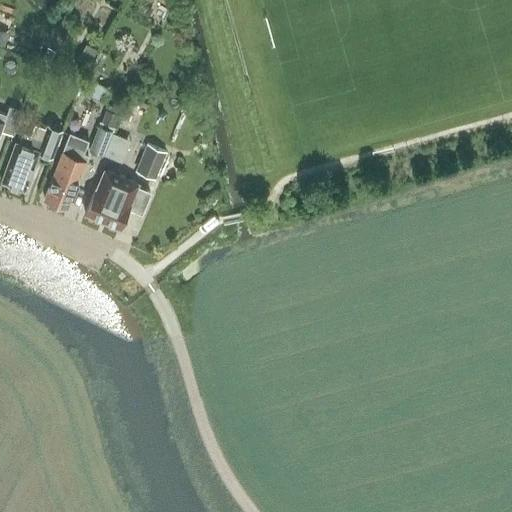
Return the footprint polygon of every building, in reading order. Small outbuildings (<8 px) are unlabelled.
[(47,47),(42,57),(50,61),(55,51),(47,47)] [(100,71),(92,67),(88,77),(84,75),(80,84),(103,95),(107,85),(95,80),(100,71)] [(9,105),(6,113),(0,111),(0,129),(13,134),(22,109),(9,105)] [(106,109),(100,125),(98,124),(90,149),(107,156),(114,138),(111,137),(113,130),(119,114),(106,109)] [(19,142),(15,141),(1,180),(24,189),(38,152),(52,157),(62,129),(48,124),(42,139),(23,132),(19,142)] [(69,132),(44,197),(67,206),(88,154),(83,152),(88,139),(69,132)] [(153,176),(164,150),(151,145),(140,171),(153,176)] [(104,168),(85,214),(119,228),(128,206),(141,212),(150,192),(137,186),(138,183),(104,168)]
